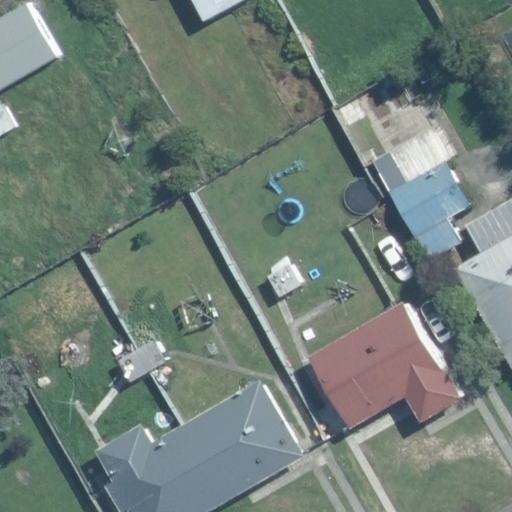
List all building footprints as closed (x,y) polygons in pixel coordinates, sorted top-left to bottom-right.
[(0,87),(3,92),(7,90),(67,55),(34,0),(31,0),(0,18),(0,87)] [(200,0),(213,22),(253,0),(200,0)] [(421,165),(410,144),(382,159),(390,175),(434,258),(466,241),(453,215),(476,203),(448,150),(421,165)] [(463,262),(471,276),(511,349),(511,200),(477,221),(491,246),(463,262)] [(349,225),(354,234),(381,277),(414,257),(381,205),(349,225)] [(410,298),(404,302),(317,353),(358,424),(412,392),(427,418),(467,394),(410,298)] [(129,511),(198,511),(308,449),(269,379),(162,440),(149,417),(102,443),(119,473),(110,478),(129,511)]
